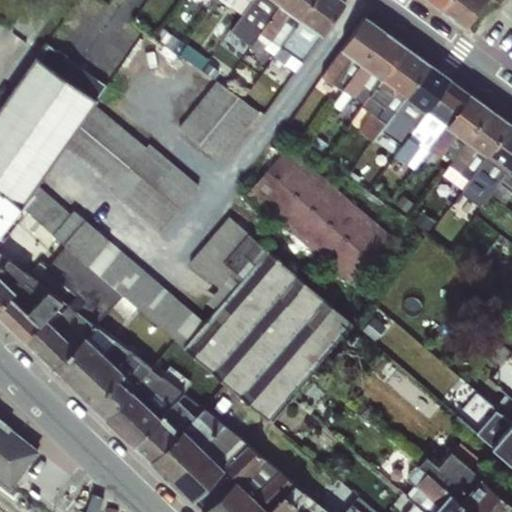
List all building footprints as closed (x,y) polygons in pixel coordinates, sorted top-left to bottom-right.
[(275,0),(250,0),(250,1),(232,27),(253,41),(281,4),(275,0)] [(283,0),(281,4),(290,11),(300,18),(312,0),(283,0)] [(344,0),(312,0),(300,18),(322,34),(345,1),(344,0)] [(428,0),(441,9),(447,0),(428,0)] [(501,0),(447,0),(441,9),(466,26),(483,0),(496,0),(499,2),(501,0)] [(281,4),(253,41),(249,47),(259,54),(263,47),(290,11),(281,4)] [(290,11),(263,47),(274,56),(300,18),(290,11)] [(364,15),(341,48),(361,63),(385,30),(364,15)] [(300,18),(274,56),(294,71),(322,34),(300,18)] [(172,20),(162,24),(167,35),(176,31),(172,20)] [(385,30),(361,63),(382,78),(406,45),(385,30)] [(46,41),(37,54),(97,99),(107,85),(46,41)] [(187,43),(180,53),(201,68),(208,58),(187,43)] [(406,45),(382,78),(406,96),(430,63),(406,45)] [(361,63),(341,48),(321,75),(331,82),(341,89),(361,63)] [(37,54),(0,105),(0,188),(21,206),(36,184),(64,145),(93,104),(97,99),(37,54)] [(361,63),(341,89),(353,96),(363,83),(372,90),(382,78),(361,63)] [(430,63),(406,96),(426,111),(428,109),(450,78),(430,63)] [(382,78),(372,90),(362,105),(372,112),(359,129),(373,139),(406,96),(382,78)] [(450,78),(428,109),(447,123),(470,92),(450,78)] [(216,80),(178,126),(220,158),(259,111),(216,80)] [(341,89),(331,82),(324,92),(334,99),(341,89)] [(447,123),(445,125),(466,140),(490,107),(470,92),(447,123)] [(406,96),(373,139),(383,146),(403,118),(414,126),(426,111),(406,96)] [(93,104),(64,145),(87,164),(113,186),(146,147),(111,118),(93,104)] [(490,107),(466,140),(486,154),(510,122),(490,107)] [(426,111),(414,126),(408,135),(394,154),(414,168),(429,148),(445,125),(447,123),(428,109),(426,111)] [(511,122),(510,122),(486,154),(508,170),(511,163),(511,122)] [(445,125),(429,148),(440,157),(444,152),(452,157),(466,140),(445,125)] [(466,140),(452,157),(441,172),(453,181),(466,163),(475,170),(486,154),(466,140)] [(146,147),(113,186),(110,190),(159,230),(198,184),(149,143),(146,147)] [(287,145),(246,193),(354,287),(396,238),(287,145)] [(343,154),(335,164),(348,172),(355,162),(343,154)] [(486,154),(475,170),(462,189),(482,202),(491,190),(502,198),(511,182),(511,163),(508,170),(486,154)] [(36,184),(21,206),(28,213),(51,233),(65,245),(122,294),(183,346),(204,321),(109,239),(73,208),(69,213),(36,184)] [(0,233),(21,206),(0,188),(0,233)] [(21,206),(0,233),(0,246),(8,238),(28,213),(21,206)] [(216,308),(267,248),(228,215),(189,261),(218,287),(207,300),(216,308)] [(8,238),(0,246),(0,250),(7,256),(6,258),(13,263),(24,250),(8,238)] [(122,294),(65,245),(45,268),(73,293),(70,303),(94,324),(111,306),(122,294)] [(204,321),(183,346),(189,351),(205,365),(268,419),(352,322),(267,248),(216,308),(204,321)] [(0,316),(24,339),(45,316),(61,299),(47,289),(27,310),(11,294),(15,290),(0,274),(0,263),(6,258),(7,256),(0,250),(0,316)] [(13,263),(6,258),(0,263),(0,274),(15,290),(29,275),(13,263)] [(29,275),(15,290),(11,294),(27,310),(47,289),(29,275)] [(70,303),(52,322),(74,343),(85,333),(94,324),(70,303)] [(45,316),(24,339),(53,366),(74,343),(52,322),(45,316)] [(94,324),(85,333),(124,371),(118,377),(130,388),(151,368),(109,337),(94,324)] [(74,343),(53,366),(53,367),(105,415),(130,388),(118,377),(124,371),(85,333),(74,343)] [(205,365),(189,351),(181,360),(197,374),(205,365)] [(151,368),(130,388),(160,416),(162,414),(177,399),(183,393),(171,382),(159,395),(151,388),(161,376),(151,368)] [(130,388),(105,415),(134,443),(160,416),(130,388)] [(491,438),(508,418),(478,393),(460,412),(491,438)] [(177,399),(162,414),(178,431),(183,427),(194,416),(186,407),(177,399)] [(511,421),(508,418),(488,442),(511,462),(511,404),(511,405),(511,421)] [(194,416),(183,427),(200,444),(201,445),(224,424),(203,407),(194,416)] [(160,416),(134,443),(150,459),(178,431),(162,414),(160,416)] [(0,422),(0,480),(9,488),(37,451),(0,422)] [(224,467),(192,498),(202,509),(236,478),(251,493),(278,469),(255,450),(224,424),(201,445),(224,467)] [(178,431),(150,459),(168,476),(200,444),(183,427),(178,431)] [(200,444),(168,476),(192,498),(224,467),(201,445),(200,444)] [(426,454),(417,464),(426,471),(450,490),(460,499),(480,476),(451,449),(438,465),(426,454)] [(426,471),(417,464),(406,477),(413,484),(404,494),(414,502),(404,511),(430,511),(450,490),(426,471)] [(278,469),(251,493),(267,509),(284,493),(294,482),(279,470),(278,469)] [(511,511),(511,502),(480,476),(460,499),(475,511),(511,511)] [(236,478),(202,509),(205,511),(230,511),(251,493),(236,478)] [(284,493),(267,509),(270,511),(302,511),(303,511),(316,499),(311,495),(294,482),(284,493)] [(430,511),(475,511),(460,499),(450,490),(430,511)] [(251,493),(230,511),(264,511),(267,509),(251,493)] [(375,511),(360,497),(345,511),(375,511)] [(303,511),(302,511),(330,511),(316,499),(303,511)]
